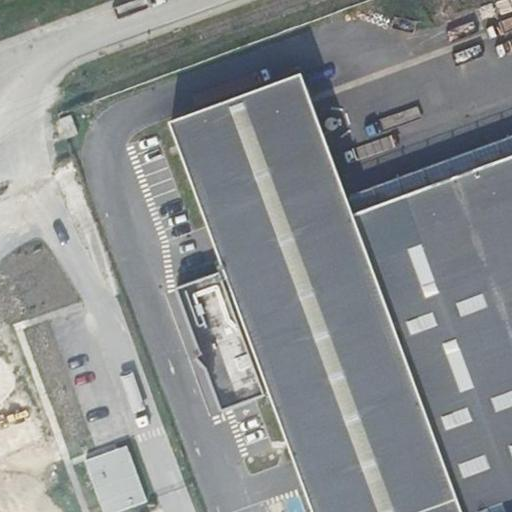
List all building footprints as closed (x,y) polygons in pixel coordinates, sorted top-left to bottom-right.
[(166,121),(173,140),(194,132),(304,91),(297,73),(166,121)] [(173,140),(210,240),(344,191),(304,91),(194,132),(173,140)] [(68,113),(56,117),(63,136),(76,132),(68,113)] [(511,132),(345,194),(352,213),(511,154),(511,132)] [(344,191),(210,240),(309,511),(511,511),(511,154),(352,213),(345,194),(344,191)] [(0,412),(0,429),(30,418),(24,404),(0,412)] [(86,460),(105,511),(123,511),(152,501),(130,443),(86,460)]
